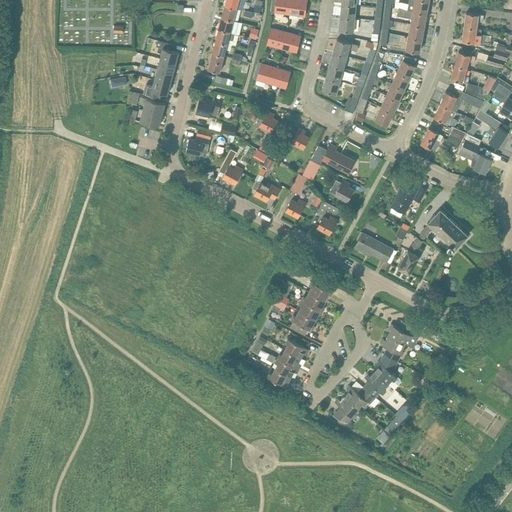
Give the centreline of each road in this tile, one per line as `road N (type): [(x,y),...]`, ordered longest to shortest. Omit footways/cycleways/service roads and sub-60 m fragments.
road 1 (residential): [(343,257),(173,166),(171,143),(208,0)]
road 2 (residential): [(396,149),(309,97),(330,0)]
road 3 (residential): [(359,311),(341,320),(317,382),(328,382),(361,329)]
road 4 (residential): [(396,149),(436,60),(450,0)]
road 5 (residential): [(511,281),(461,312),(377,276)]
road 6 (residential): [(343,257),(396,149)]
